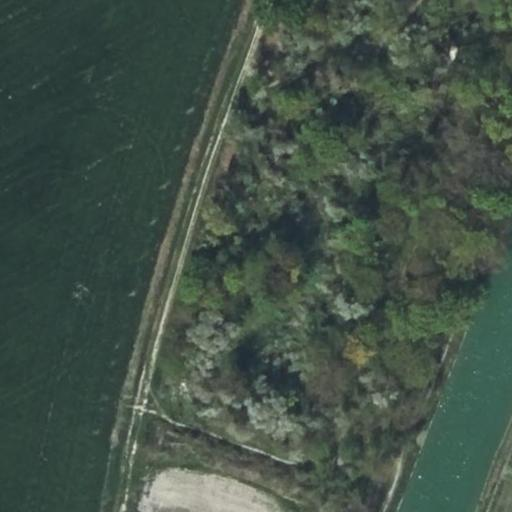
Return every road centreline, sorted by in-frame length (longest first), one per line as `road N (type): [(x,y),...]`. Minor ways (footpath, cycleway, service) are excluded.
road 1 (track): [(120,511),(202,188),(274,0)]
road 2 (track): [(511,163),(371,511)]
